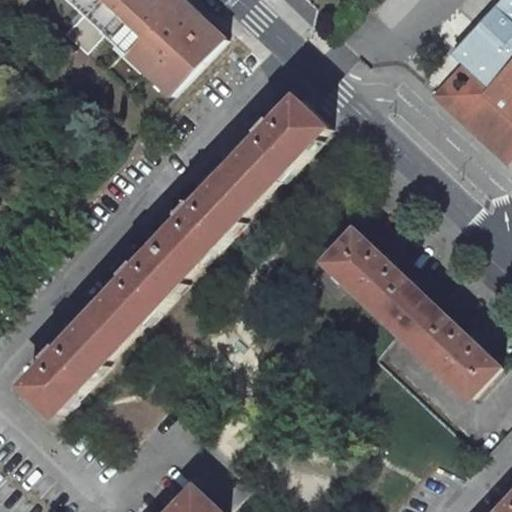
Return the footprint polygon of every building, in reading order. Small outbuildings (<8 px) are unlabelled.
[(100,15),(84,0),(66,0),(92,24),(100,15)] [(84,0),(100,15),(113,0),(84,0)] [(226,44),(179,0),(113,0),(100,15),(182,92),(226,44)] [(182,92),(100,15),(92,24),(173,101),(182,92)] [(511,30),(474,69),(489,83),(463,110),(511,157),(511,30)] [(489,83),(474,69),(448,96),(463,110),(489,83)] [(333,133),(301,103),(277,127),(269,120),(257,133),(265,140),(208,200),(200,193),(189,205),(197,212),(141,271),(133,264),(121,276),(129,284),(70,346),(63,354),(55,346),(42,359),(52,367),(29,390),(61,419),(333,133)] [(401,330),(429,299),(361,235),(333,265),(401,330)] [(504,369),(429,299),(401,330),(474,400),(504,369)] [(219,511),(198,492),(179,511),(219,511)]
